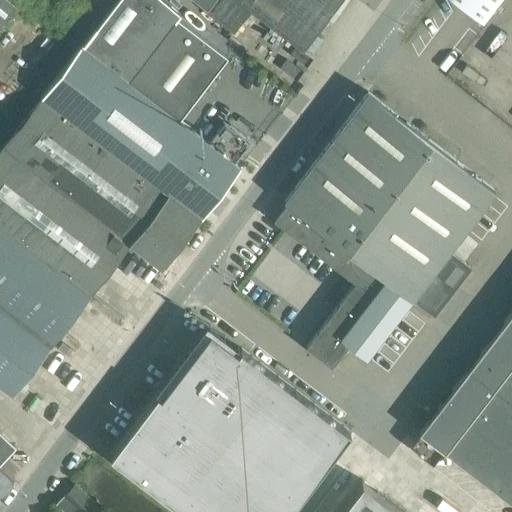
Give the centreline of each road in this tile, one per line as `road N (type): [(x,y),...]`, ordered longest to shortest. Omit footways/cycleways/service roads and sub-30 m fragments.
road 1 (unclassified): [(13,511),(403,0)]
road 2 (unknown): [(188,282),(344,401),(380,405),(511,248)]
road 3 (unknown): [(511,171),(366,47)]
